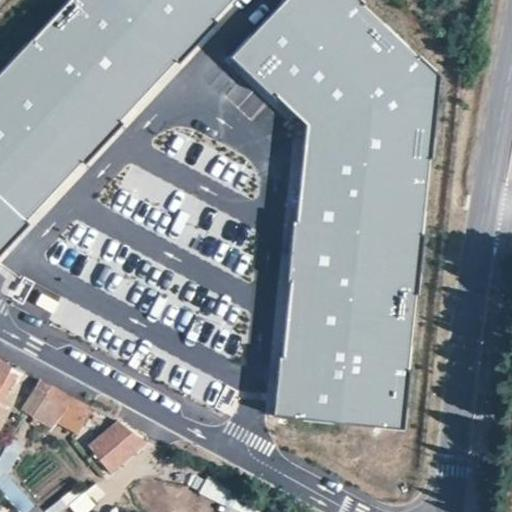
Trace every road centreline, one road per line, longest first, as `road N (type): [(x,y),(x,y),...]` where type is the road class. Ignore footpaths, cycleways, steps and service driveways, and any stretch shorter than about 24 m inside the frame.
road 1 (tertiary): [(511,63),(488,175),(449,511)]
road 2 (unclassified): [(0,335),(350,511)]
road 3 (unknown): [(286,0),(181,94)]
